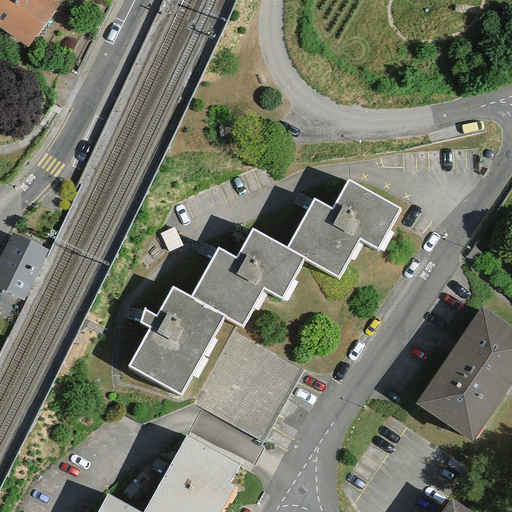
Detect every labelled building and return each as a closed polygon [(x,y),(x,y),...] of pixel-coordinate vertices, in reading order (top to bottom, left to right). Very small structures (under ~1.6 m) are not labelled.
[(44,0),(2,0),(0,3),(0,32),(24,50),(54,7),(44,0)] [(178,289),(133,370),(182,397),(226,317),(244,327),(265,290),(281,298),(306,255),(340,274),(359,239),(380,251),(401,213),(351,185),(334,214),(317,205),(291,251),(258,233),(241,262),(222,251),(195,299),(178,289)] [(42,253),(8,236),(0,251),(0,284),(21,295),(42,253)] [(511,323),(490,309),(426,406),(486,445),(511,406),(511,323)] [(220,511),(245,468),(186,435),(142,511),(140,511),(105,492),(93,511),(220,511)] [(474,511),(460,503),(453,511),(474,511)]
